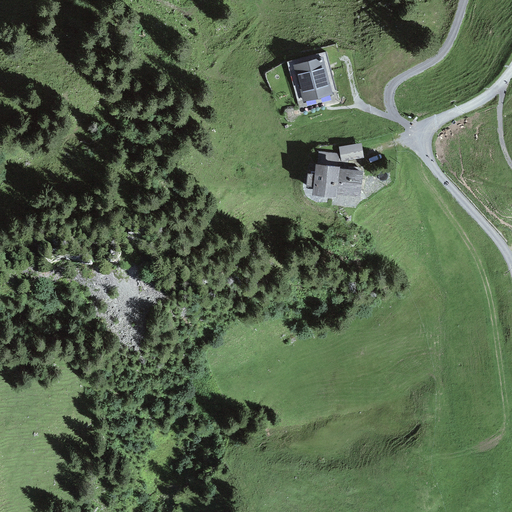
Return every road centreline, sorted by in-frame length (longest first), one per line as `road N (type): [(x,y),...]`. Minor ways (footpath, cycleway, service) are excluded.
road 1 (track): [(511,69),(481,100),(435,123),(424,144),(511,264)]
road 2 (unknown): [(425,136),(393,104),(393,80),(439,55),(464,0)]
